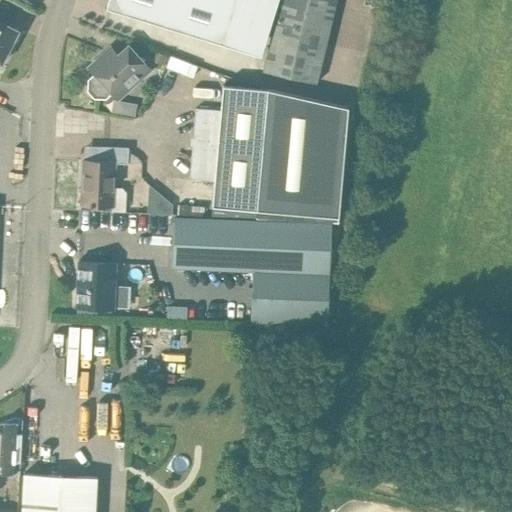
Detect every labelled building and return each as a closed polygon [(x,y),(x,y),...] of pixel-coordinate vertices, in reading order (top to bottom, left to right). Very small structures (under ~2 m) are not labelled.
[(0,0),(0,60),(1,61),(2,58),(5,59),(12,47),(9,45),(17,31),(0,21),(0,0)] [(223,45),(237,0),(108,0),(106,8),(223,45)] [(94,73),(87,78),(87,90),(93,97),(105,98),(111,92),(117,99),(150,69),(128,44),(117,54),(110,46),(88,66),(94,73)] [(337,223),(348,107),(267,88),(222,84),(220,109),(195,107),(189,178),(214,180),(211,216),(256,217),(256,218),(337,223)] [(114,187),(115,162),(142,163),(136,157),(128,151),(128,147),(101,146),(101,160),(82,159),(80,204),(111,206),(111,211),(125,212),(126,192),(121,187),(114,187)] [(327,324),(331,223),(174,217),(172,267),(252,270),(250,321),(327,324)] [(113,308),(115,262),(78,261),(75,306),(113,308)] [(0,471),(2,472),(19,473),(22,418),(16,417),(0,422),(0,471)] [(95,511),(97,476),(22,472),(20,511),(95,511)]
